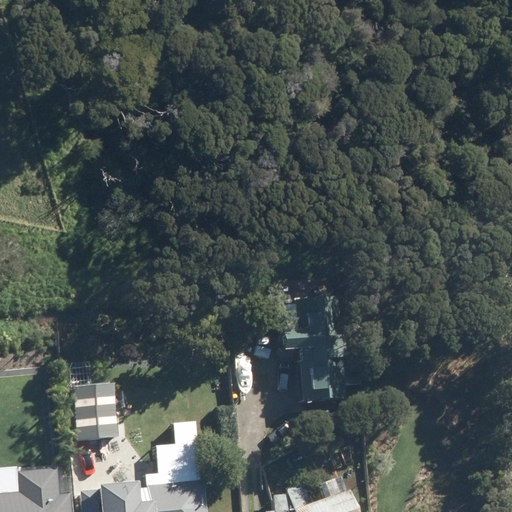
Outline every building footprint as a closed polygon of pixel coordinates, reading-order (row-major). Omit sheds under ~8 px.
[(342,271),(323,272),(325,299),(343,299),(342,271)] [(296,302),(298,336),(282,337),(282,353),(299,353),(302,405),(344,402),(338,301),(296,302)] [(247,358),(227,359),(229,413),(249,412),(247,358)] [(79,440),(118,437),(113,382),(75,385),(79,440)] [(352,431),(331,435),(337,459),(358,454),(352,431)] [(72,511),(71,494),(59,495),(57,469),(19,472),(18,463),(0,464),(0,511),(72,511)] [(83,511),(207,511),(204,480),(141,487),(140,479),(102,483),(102,490),(81,492),(83,511)] [(275,511),(356,511),(350,494),(323,504),(314,482),(287,492),(288,497),(275,498),(275,511)]
